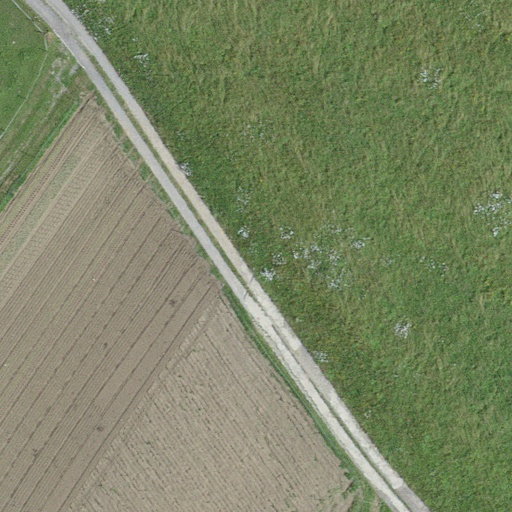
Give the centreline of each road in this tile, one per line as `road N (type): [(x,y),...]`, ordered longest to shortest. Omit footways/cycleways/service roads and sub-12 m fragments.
road 1 (track): [(412,511),(367,462),(89,54),(42,0)]
road 2 (track): [(0,168),(45,107),(74,36)]
